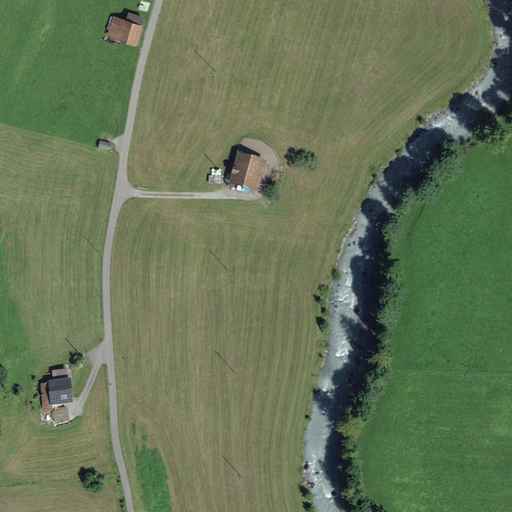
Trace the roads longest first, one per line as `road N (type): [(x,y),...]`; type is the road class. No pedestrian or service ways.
road 1 (unclassified): [(131,511),(116,443),(105,276),(159,0)]
road 2 (track): [(250,196),(117,193)]
